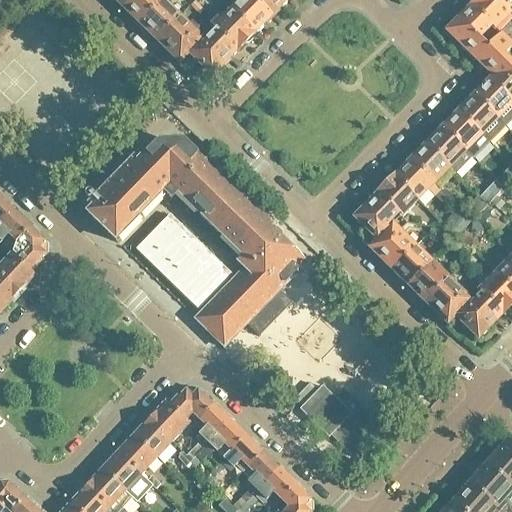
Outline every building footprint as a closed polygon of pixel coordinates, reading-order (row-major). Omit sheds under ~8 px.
[(132,0),(113,0),(123,9),(132,0)] [(139,25),(163,2),(164,0),(132,0),(123,9),(139,25)] [(253,0),(240,0),(241,1),(230,12),(254,34),(256,32),(259,32),(263,28),(263,25),(271,17),(253,0)] [(287,0),(253,0),(271,17),(279,9),(282,8),(286,5),(286,2),(287,0)] [(510,15),(494,0),(476,0),(470,7),(462,15),(471,25),(480,16),(489,25),(488,26),(494,32),(510,15)] [(511,12),(511,0),(494,0),(510,15),(511,12)] [(156,42),(179,18),(163,2),(139,25),(156,42)] [(254,35),(254,34),(230,12),(213,30),(216,33),(217,33),(227,43),(220,50),(229,59),(236,53),(245,44),(248,43),(252,40),(252,37),(254,35)] [(476,39),(488,26),(489,25),(480,16),(471,25),(462,15),(454,24),(452,24),(448,27),(448,30),(445,33),(458,45),(459,48),(463,52),(466,52),(476,62),(488,51),(487,50),(476,39)] [(188,54),(200,43),(202,40),(195,33),(198,30),(192,24),(188,27),(179,18),(156,42),(179,64),(188,54)] [(229,59),(220,50),(227,43),(217,33),(216,33),(204,46),(200,43),(188,54),(192,58),(192,61),(197,65),(199,65),(211,77),(213,75),(217,74),(220,71),(221,68),(229,59)] [(511,81),(511,67),(503,58),(511,48),(511,47),(500,36),(487,50),(488,51),(476,62),(477,64),(478,67),(482,71),(485,71),(492,78),(489,82),(501,93),(502,92),(511,81)] [(504,127),(511,118),(511,102),(502,92),(501,93),(489,82),(487,84),(485,83),(481,87),(481,90),(474,97),(499,122),(504,127)] [(499,122),(474,97),(465,106),(463,106),(460,109),(460,112),(458,114),(483,139),(487,144),(504,127),(499,122)] [(467,155),(483,139),(458,114),(455,116),(453,116),(449,120),(449,123),(442,130),(467,155)] [(467,155),(442,130),(434,138),(431,138),(427,142),(428,144),(426,146),(451,171),(455,175),(471,159),(467,155)] [(258,338),(291,304),(279,292),(304,265),(270,232),(273,228),(219,176),(221,174),(216,168),(214,171),(205,162),(201,165),(182,146),(156,146),(147,156),(145,154),(136,164),(132,160),(124,169),(88,207),(91,210),(86,215),(115,243),(162,194),(170,201),(176,195),(242,259),(236,265),(243,272),(195,322),(223,349),(245,326),(258,338)] [(451,171),(426,146),(424,148),(421,148),(417,152),(417,155),(410,162),(433,186),(439,191),(440,191),(455,175),(451,171)] [(428,190),(433,186),(410,162),(402,170),(399,170),(396,174),(396,176),(394,178),(393,178),(417,202),(428,190)] [(417,202),(393,178),(391,180),(388,180),(385,184),(384,187),(376,195),(377,195),(371,202),(379,210),(386,203),(397,212),(396,213),(400,217),(401,218),(417,202)] [(439,191),(434,197),(443,205),(449,200),(440,191),(439,191)] [(0,198),(0,224),(13,211),(0,198)] [(388,229),(391,225),(400,217),(396,213),(397,212),(386,203),(379,210),(371,202),(362,210),(360,210),(356,214),(356,217),(353,219),(368,233),(367,235),(371,239),(374,239),(376,242),(388,229)] [(441,223),(456,237),(471,222),(456,208),(441,223)] [(0,224),(0,242),(7,236),(15,243),(30,227),(13,211),(0,224)] [(197,312),(231,277),(168,217),(135,252),(197,312)] [(482,228),(474,220),(470,225),(477,232),(482,228)] [(391,271),(414,248),(391,226),(391,225),(388,229),(376,242),(369,249),(391,271)] [(16,244),(12,256),(31,273),(41,262),(40,262),(45,256),(45,255),(46,253),(46,246),(45,245),(45,244),(40,239),(41,237),(30,227),(15,243),(16,244)] [(450,245),(453,241),(455,240),(449,234),(444,239),(450,245)] [(453,241),(450,245),(458,252),(465,244),(458,237),(455,240),(453,241)] [(407,287),(431,264),(414,248),(391,271),(407,287)] [(34,277),(31,273),(12,256),(11,255),(0,266),(0,277),(18,294),(34,277)] [(511,258),(496,275),(511,291),(511,258)] [(424,304),(447,280),(431,264),(407,287),(424,304)] [(511,291),(496,275),(479,293),(483,297),(484,296),(494,306),(487,314),(495,322),(502,316),(503,316),(511,308),(511,307),(511,291)] [(18,294),(0,277),(0,309),(2,311),(18,294)] [(447,326),(455,318),(467,305),(470,303),(447,280),(424,304),(447,326)] [(495,322),(487,314),(494,306),(484,296),(483,297),(471,309),(467,305),(455,318),(458,321),(458,323),(462,327),(465,327),(478,340),(481,337),(483,337),(487,334),(487,331),(495,322)] [(381,427),(342,390),(333,399),(321,388),(317,391),(310,384),(293,400),(301,408),(298,411),(327,439),(330,437),(352,458),(374,435),(375,436),(379,432),(378,431),(381,427)] [(176,398),(169,406),(184,421),(191,414),(198,421),(214,405),(203,395),(202,395),(196,390),(196,391),(195,390),(187,389),(185,391),(185,390),(177,398),(176,398)] [(187,425),(184,421),(169,406),(165,403),(149,420),(171,443),(187,425)] [(200,443),(192,451),(196,456),(230,421),(214,405),(198,421),(206,429),(195,439),(200,443)] [(171,443),(149,420),(133,437),(155,459),(171,443)] [(209,460),(223,445),(231,452),(231,453),(246,437),(230,421),(196,456),(191,461),(192,463),(197,458),(202,462),(207,457),(209,460)] [(155,459),(133,437),(117,454),(140,477),(155,459)] [(262,453),(246,437),(231,453),(231,452),(220,463),(210,473),(215,478),(225,468),(229,472),(235,466),(242,473),(262,453)] [(511,447),(507,443),(495,456),(491,456),(485,462),(486,466),(485,467),(511,490),(511,489),(511,447)] [(191,461),(196,456),(192,451),(191,452),(186,456),(191,461)] [(245,503),(279,468),(262,453),(242,473),(250,481),(245,487),(248,490),(233,506),(237,511),(245,503)] [(140,477),(117,454),(101,471),(124,494),(130,500),(142,487),(146,483),(140,477)] [(191,461),(186,456),(186,457),(183,454),(177,459),(185,467),(191,461)] [(511,511),(511,510),(501,501),(511,490),(485,467),(468,486),(497,511),(511,511)] [(279,468),(245,503),(251,509),(259,501),(262,504),(272,494),(280,501),(295,485),(279,468)] [(124,494),(101,471),(85,488),(109,511),(123,511),(122,511),(131,501),(130,500),(124,494)] [(152,477),(147,482),(156,490),(160,485),(152,477)] [(7,511),(10,511),(23,498),(9,484),(8,485),(6,484),(0,484),(0,511),(4,511),(3,511),(4,509),(7,511)] [(295,485),(280,501),(288,509),(285,511),(311,511),(312,505),(312,504),(310,502),(310,501),(305,496),(306,495),(295,485)] [(497,511),(468,486),(451,505),(458,511),(497,511)] [(109,511),(85,488),(69,505),(76,511),(109,511)] [(38,511),(23,498),(10,511),(38,511)] [(245,503),(237,511),(238,511),(247,511),(251,509),(245,503)]
